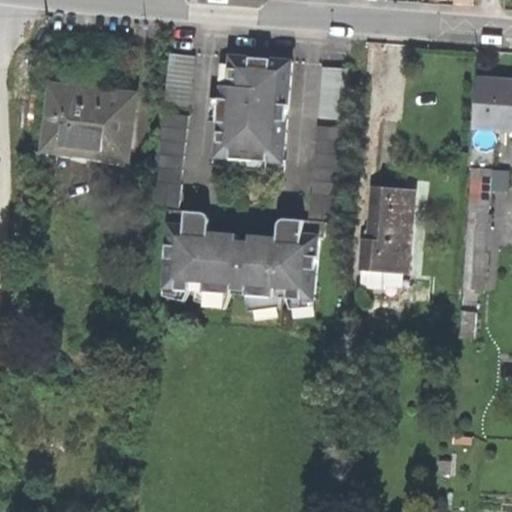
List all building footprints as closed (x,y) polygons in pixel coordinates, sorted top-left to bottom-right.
[(166,104),(190,107),(195,56),(172,54),(166,104)] [(230,87),(224,86),(218,157),(246,160),(255,161),(284,163),(293,61),(262,58),(233,56),(232,64),(230,83),(230,87)] [(221,83),(230,83),(232,64),(223,63),(221,83)] [(320,117),(345,119),(349,69),(325,67),(320,117)] [(511,80),(479,78),(475,128),(511,131),(510,137),(511,137),(511,80)] [(90,92),(56,88),(49,148),(93,153),(94,147),(124,150),(126,132),(130,132),(133,100),(102,96),(102,93),(90,92)] [(191,115),(165,112),(155,191),(153,208),(173,210),(181,211),(184,187),(183,185),(191,115)] [(311,221),(326,222),(337,223),(344,128),(318,126),(311,221)] [(245,162),(246,160),(218,157),(214,157),(213,167),(236,169),(237,162),(245,162)] [(288,164),(284,163),(255,161),(254,163),(265,164),(264,171),(287,173),(288,164)] [(472,169),(463,289),(484,290),(493,170),(472,169)] [(365,242),(362,271),(383,272),(408,274),(414,192),(388,190),(374,189),(370,242),(365,242)] [(325,237),(326,222),(311,221),(289,219),(287,239),(280,238),(253,236),(253,243),(238,242),(239,236),(211,233),(204,233),(206,213),(181,211),(173,210),(166,288),(193,291),(193,280),(207,281),(206,292),(233,294),(234,286),(248,288),(247,295),(277,297),(278,287),(291,288),(290,298),(316,300),(321,237),(325,237)] [(282,223),(280,238),(287,239),(289,219),(284,222),(282,223)] [(383,272),(362,271),(361,290),(382,291),(383,272)] [(199,291),(206,292),(207,281),(193,280),(193,291),(199,291)] [(235,294),(247,295),(248,288),(234,286),(233,294),(235,294)] [(278,287),(277,297),(283,298),(290,298),(291,288),(278,287)] [(187,302),(193,291),(166,288),(165,295),(187,302)] [(233,294),(206,292),(199,291),(198,301),(227,310),(233,294)] [(283,298),(277,297),(247,295),(251,311),(282,307),(283,298)] [(316,300),(290,298),(293,309),(315,307),(316,300)]
